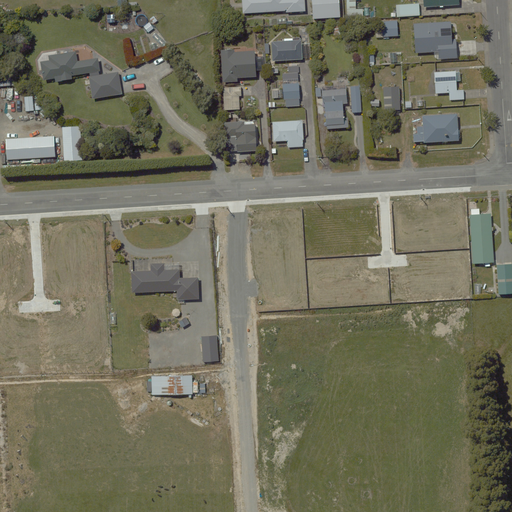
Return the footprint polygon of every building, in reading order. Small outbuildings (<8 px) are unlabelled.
[(242,0),(243,14),(306,11),(305,0),(242,0)] [(361,8),(361,0),(347,0),(348,19),(370,18),(370,8),(361,8)] [(407,0),(408,4),(396,5),(397,18),(421,17),(420,4),(420,0),(407,0)] [(459,0),(423,0),(424,9),(460,7),(459,0)] [(377,38),(383,37),(399,37),(399,21),(382,21),(382,30),(377,30),(377,38)] [(457,40),(451,41),(451,24),(414,25),(415,54),(439,54),(439,59),(457,59),(457,40)] [(303,42),(303,39),(272,41),(273,61),(291,61),(291,65),(298,65),(298,60),(303,60),(303,57),(310,56),(309,45),(306,46),(306,42),(303,42)] [(232,49),(222,50),(223,82),(239,81),(238,78),(256,77),(256,71),(265,70),(265,59),(257,60),(256,53),(232,54),(232,49)] [(40,66),(43,82),(56,80),(57,84),(74,81),(73,77),(101,72),(99,60),(92,61),(90,51),(45,58),(46,65),(40,66)] [(460,72),(434,73),(436,94),(450,93),(450,101),(467,101),(467,90),(456,91),(456,82),(460,82),(460,72)] [(88,79),(91,100),(123,95),(120,74),(88,79)] [(286,75),(286,82),(284,82),(284,100),(302,100),(301,82),(299,82),(299,75),(286,75)] [(326,130),(349,129),(347,81),(331,82),(331,87),(321,88),(322,102),(325,102),(326,130)] [(240,87),(223,88),(224,110),(241,109),(240,87)] [(392,88),(384,88),(385,108),(393,108),(392,88)] [(361,89),(350,90),(351,113),(362,112),(361,89)] [(34,97),(25,97),(25,111),(34,111),(34,97)] [(413,143),(424,143),(460,142),(459,114),(423,115),(423,128),(416,128),(417,134),(413,134),(413,143)] [(258,119),(236,120),(238,153),(260,151),(258,119)] [(304,121),(273,122),(273,141),(288,141),(289,148),(305,148),(304,121)] [(82,126),(62,127),(64,161),(84,160),(82,126)] [(54,136),(6,138),(7,162),(55,160),(54,136)] [(491,213),(470,214),(472,264),(493,263),(491,213)] [(511,261),(496,262),(499,294),(511,293),(511,261)] [(181,269),(132,271),(132,293),(177,292),(177,300),(199,300),(199,279),(181,279),(181,269)] [(219,335),(202,336),(203,362),(221,361),(219,335)] [(192,375),(151,376),(152,396),(193,395),(192,375)]
